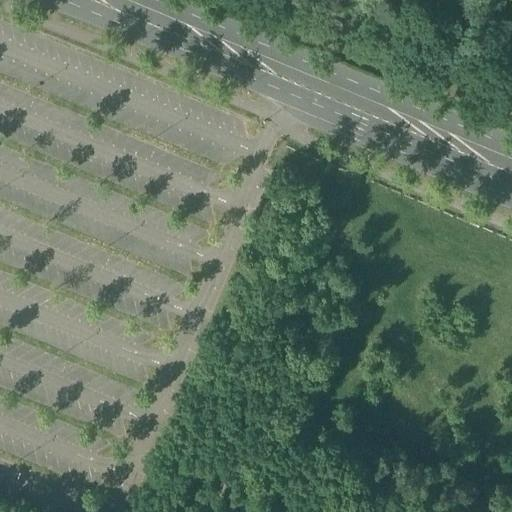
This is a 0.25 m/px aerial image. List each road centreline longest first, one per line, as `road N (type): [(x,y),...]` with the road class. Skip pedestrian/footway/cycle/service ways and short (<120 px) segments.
road 1 (unclassified): [(60,0),(511,191)]
road 2 (unclassified): [(511,149),(154,0)]
